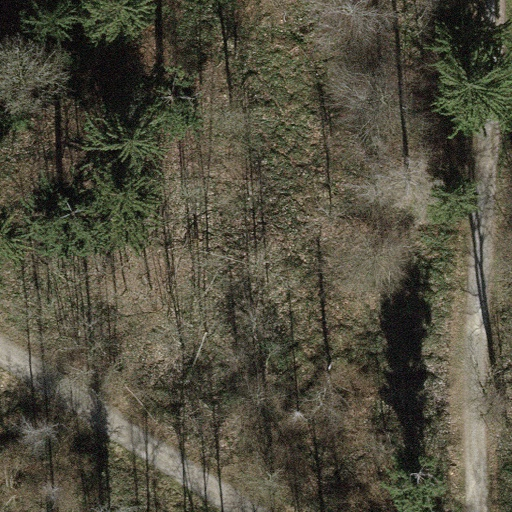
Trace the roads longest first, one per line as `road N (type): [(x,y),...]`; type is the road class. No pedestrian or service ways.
road 1 (track): [(480,511),(475,444),(492,0)]
road 2 (track): [(0,344),(260,511)]
